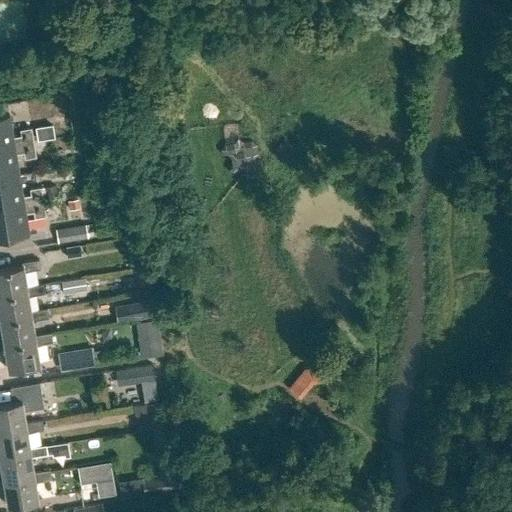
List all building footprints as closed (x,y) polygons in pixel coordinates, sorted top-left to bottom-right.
[(9,115),(0,116),(0,147),(34,142),(31,127),(20,129),(21,135),(13,136),(9,115)] [(53,124),(35,127),(37,141),(55,138),(53,124)] [(243,169),(243,175),(247,177),(257,175),(261,171),(260,161),(254,158),(254,154),(260,153),(258,144),(252,140),(244,141),(238,138),(234,143),(226,144),(222,149),(223,154),(231,153),(233,171),(243,169)] [(294,148),(283,138),(274,148),(285,158),(294,148)] [(36,156),(34,142),(0,147),(0,177),(19,175),(16,154),(24,152),(25,158),(36,156)] [(23,196),(19,175),(0,177),(0,208),(43,201),(41,187),(30,189),(31,194),(23,196)] [(46,195),(57,193),(55,185),(45,186),(46,195)] [(69,210),(79,208),(77,199),(67,201),(69,210)] [(46,216),(43,201),(0,208),(0,239),(29,235),(25,213),(33,212),(34,218),(46,216)] [(85,221),(56,226),(58,239),(87,234),(85,221)] [(67,258),(81,256),(79,245),(65,247),(67,258)] [(0,269),(0,295),(27,291),(27,287),(24,272),(41,269),(39,260),(22,263),(22,266),(0,269)] [(63,293),(80,290),(78,278),(61,281),(63,293)] [(43,284),(27,287),(27,291),(0,295),(0,317),(0,320),(31,315),(31,311),(28,296),(45,293),(43,284)] [(47,309),(31,311),(31,315),(0,320),(4,345),(35,340),(35,336),(32,320),(49,318),(47,309)] [(36,345),(53,342),(51,333),(35,336),(35,340),(4,345),(9,370),(40,365),(36,345)] [(61,370),(94,365),(92,347),(58,353),(61,370)] [(158,399),(153,363),(115,369),(117,386),(140,383),(143,401),(158,399)] [(306,368),(289,388),(300,398),(313,382),(326,381),(324,366),(306,368)] [(24,411),(44,407),(40,382),(10,387),(13,401),(0,403),(0,429),(26,425),(26,423),(24,411)] [(145,403),(148,427),(161,425),(158,402),(145,403)] [(30,448),(27,432),(43,429),(42,420),(26,423),(26,425),(0,429),(0,455),(30,450),(30,448)] [(34,475),(34,473),(31,457),(47,454),(46,445),(30,448),(30,450),(0,455),(0,457),(4,480),(34,475)] [(161,489),(179,487),(175,458),(157,460),(159,478),(143,480),(143,477),(118,481),(121,497),(145,493),(145,491),(161,489)] [(38,501),(35,482),(52,479),(50,470),(34,473),(34,475),(4,480),(8,506),(38,501)] [(56,509),(88,504),(85,488),(53,493),(56,509)] [(103,511),(101,503),(73,509),(73,511),(103,511)]
